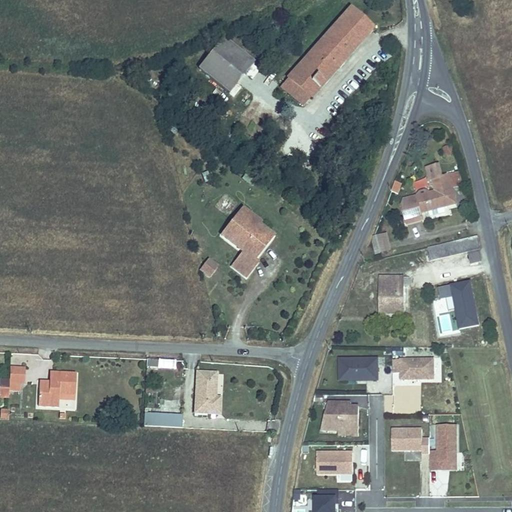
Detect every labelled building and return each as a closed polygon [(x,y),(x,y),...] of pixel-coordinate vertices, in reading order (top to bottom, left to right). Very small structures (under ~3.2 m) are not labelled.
[(371,28),(351,10),(291,77),(311,95),(371,28)] [(226,36),(202,66),(233,90),(257,61),(226,36)] [(311,95),(291,77),(284,84),(304,103),(311,95)] [(449,146),(443,148),(446,156),(451,155),(449,146)] [(400,206),(406,225),(422,221),(420,214),(444,208),(457,205),(452,188),(462,186),(459,173),(442,177),(438,165),(425,169),(429,182),(431,181),(434,191),(429,192),(424,190),(419,192),(416,196),(403,199),(400,206)] [(243,208),(236,216),(253,228),(257,223),(259,221),(243,208)] [(253,228),(236,216),(220,234),(241,252),(231,265),(244,276),(256,262),(253,259),(259,251),(256,249),(263,240),(266,243),(272,235),(257,223),(253,228)] [(373,238),(373,242),(376,253),(389,250),(386,236),(373,238)] [(478,239),(432,249),(434,260),(480,250),(478,239)] [(201,272),(212,277),(219,263),(207,258),(201,272)] [(382,277),(381,313),(403,313),(404,293),(404,278),(382,277)] [(472,283),(440,289),(442,298),(455,295),(462,330),(480,326),(472,283)] [(435,378),(435,358),(394,358),(394,372),(402,372),(402,378),(435,378)] [(378,359),(340,360),(340,380),(378,380),(378,359)] [(5,364),(4,379),(19,380),(19,365),(5,364)] [(34,406),(54,407),(54,393),(69,393),(70,371),(49,371),(48,380),(34,380),(34,406)] [(189,372),(188,413),(211,413),(211,398),(206,398),(206,372),(189,372)] [(360,423),(360,405),(352,405),(352,401),(330,401),(329,429),(352,429),(352,423),(360,423)] [(138,411),(137,424),(174,425),(175,412),(138,411)] [(431,452),(431,469),(458,468),(458,424),(439,424),(439,450),(431,450),(431,452)] [(424,438),(424,428),(393,428),(393,449),(423,449),(423,452),(431,452),(431,450),(431,437),(424,438)] [(354,473),(354,451),(318,451),(319,473),(354,473)] [(339,511),(339,491),(319,491),(320,499),(317,500),(317,511),(339,511)]
